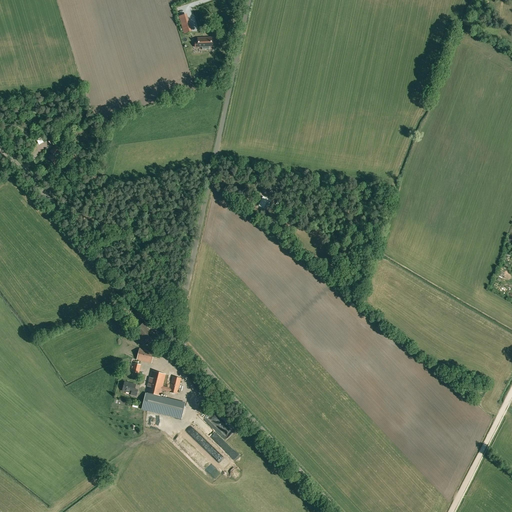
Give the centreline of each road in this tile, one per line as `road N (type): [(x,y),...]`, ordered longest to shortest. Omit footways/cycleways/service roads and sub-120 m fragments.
road 1 (unclassified): [(174,335),(249,0)]
road 2 (unclassified): [(174,335),(0,144)]
road 3 (unclassified): [(337,511),(174,335)]
road 4 (track): [(451,511),(511,390)]
